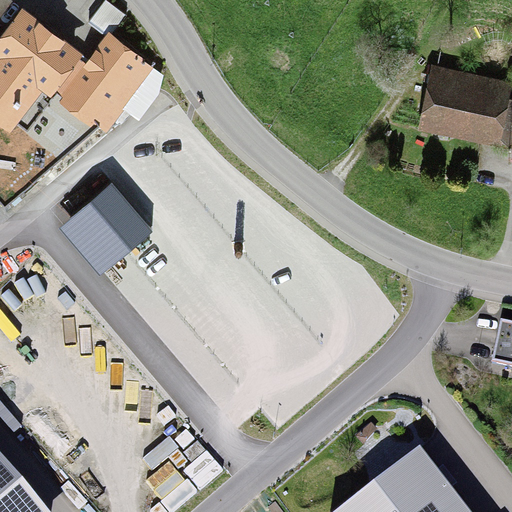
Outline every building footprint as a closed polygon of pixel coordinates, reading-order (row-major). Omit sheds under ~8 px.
[(0,117),(0,194),(5,201),(97,122),(104,127),(153,63),(78,0),(73,7),(108,38),(89,62),(56,38),(22,12),(0,40),(0,107),(6,112),(0,117)] [(511,82),(428,66),(415,131),(499,148),(511,82)] [(152,228),(111,179),(70,214),(111,263),(152,228)] [(463,511),(422,457),(349,511),(463,511)] [(34,511),(0,471),(0,511),(34,511)]
